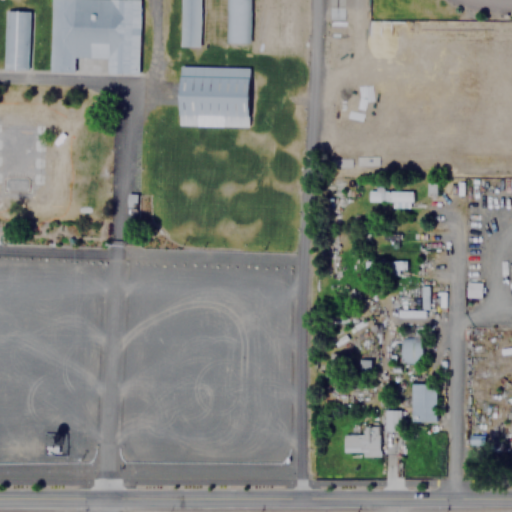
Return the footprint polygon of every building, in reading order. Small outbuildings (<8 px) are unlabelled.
[(48,0),(137,0),(136,74),(105,73),(106,59),(72,58),(72,72),(46,71),(48,0)] [(178,0),(199,0),(198,47),(177,46),(178,0)] [(223,0),(249,0),(248,43),(222,42),(223,0)] [(273,0),(295,0),(294,49),(272,48),(273,0)] [(0,39),(1,10),(25,11),(24,69),(0,68),(0,39)] [(178,65),(247,67),(246,126),(176,124),(178,65)] [(410,204),(410,188),(366,188),(366,204),(410,204)] [(404,259),(363,259),(363,271),(404,271),(404,259)] [(466,298),(481,298),(482,283),(467,282),(466,298)] [(400,363),(421,363),(421,336),(400,336),(400,363)] [(434,421),(434,383),(410,383),(410,421),(434,421)] [(399,409),(383,409),(383,431),(399,431),(399,409)] [(342,453),(377,453),(377,425),(359,425),(359,433),(342,433),(342,453)]
